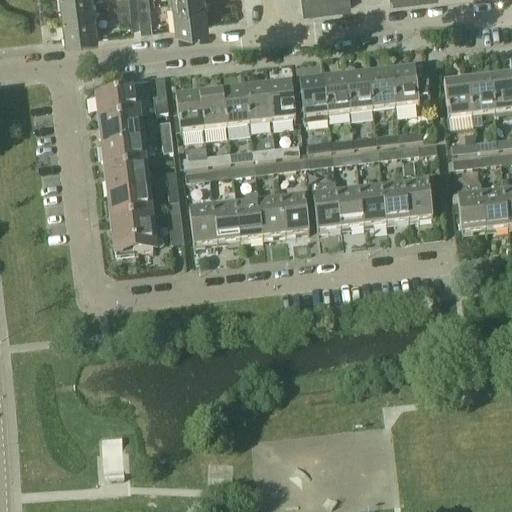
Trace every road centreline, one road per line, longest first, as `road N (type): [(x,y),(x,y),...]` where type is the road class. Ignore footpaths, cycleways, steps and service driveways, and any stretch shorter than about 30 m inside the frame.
road 1 (residential): [(444,269),(99,302),(83,288),(57,69)]
road 2 (residential): [(275,42),(511,11)]
road 3 (residential): [(57,69),(275,42)]
